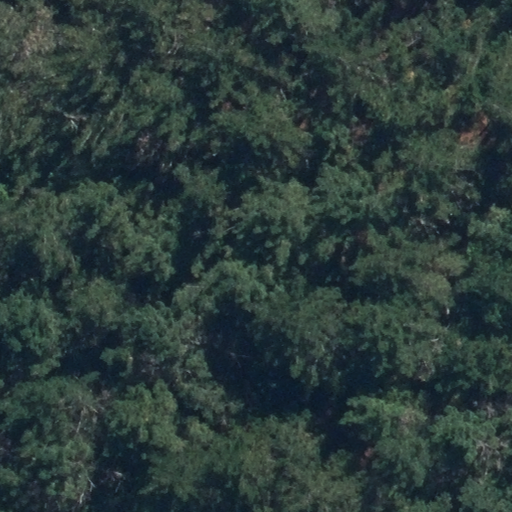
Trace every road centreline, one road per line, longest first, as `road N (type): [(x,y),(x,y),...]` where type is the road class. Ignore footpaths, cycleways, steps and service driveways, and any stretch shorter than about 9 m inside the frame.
road 1 (track): [(511,47),(386,2),(250,0)]
road 2 (track): [(121,0),(0,41)]
